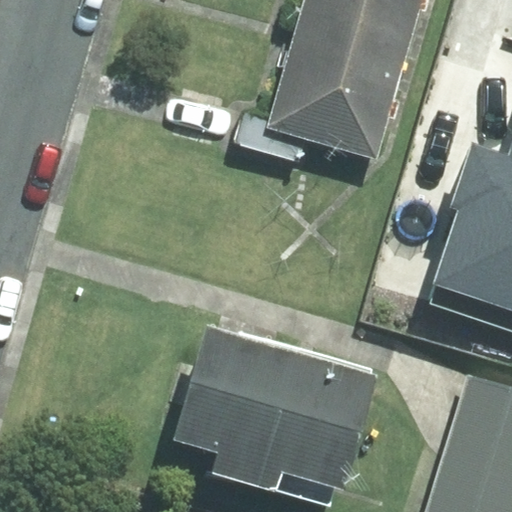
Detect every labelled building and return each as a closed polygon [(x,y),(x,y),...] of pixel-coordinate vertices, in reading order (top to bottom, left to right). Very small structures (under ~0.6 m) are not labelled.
[(420,0),(305,0),(300,19),(406,50),(420,0)] [(406,50),(300,19),(272,114),(268,130),(305,140),(373,160),(406,50)] [(298,163),(305,140),(268,130),(272,114),(244,106),(233,143),(298,163)] [(511,143),(510,151),(471,138),(427,277),(511,304),(511,143)] [(277,477),(338,494),(372,377),(195,326),(160,448),(214,464),(210,478),(264,493),(273,491),(277,477)] [(427,511),(511,511),(511,394),(467,381),(427,511)]
